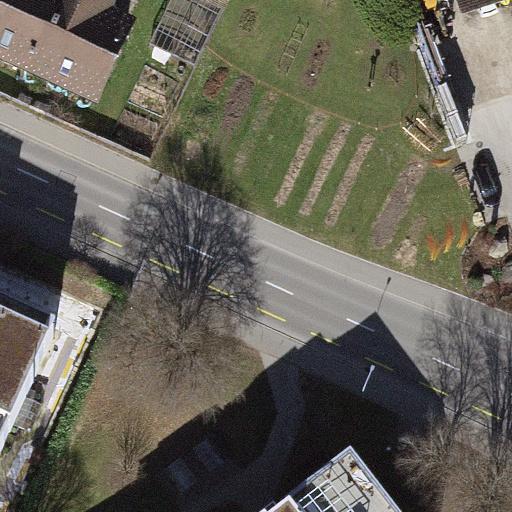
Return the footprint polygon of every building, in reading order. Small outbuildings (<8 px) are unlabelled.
[(0,0),(0,76),(14,82),(47,0),(0,0)] [(47,0),(14,82),(93,115),(125,37),(96,25),(106,0),(47,0)] [(511,0),(436,0),(443,22),(511,0)] [(0,414),(36,336),(0,319),(0,414)] [(382,511),(350,471),(297,511),(382,511)]
